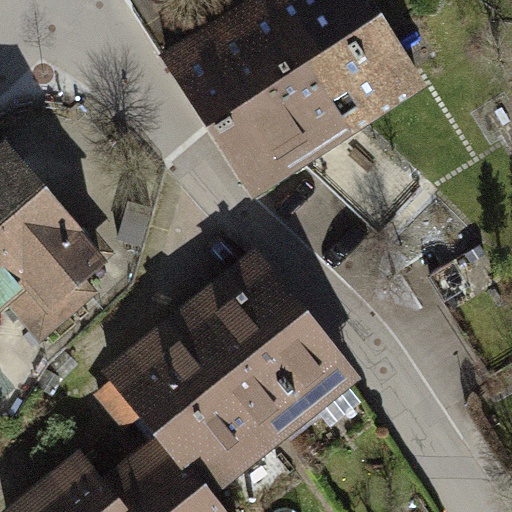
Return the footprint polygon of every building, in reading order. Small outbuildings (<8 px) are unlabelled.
[(368,0),(261,0),(168,59),(251,190),(421,82),(368,0)] [(5,149),(0,153),(0,322),(10,314),(40,349),(100,298),(90,287),(109,271),(105,267),(117,257),(103,241),(91,226),(79,236),(5,149)] [(264,265),(185,329),(269,432),(348,368),(264,265)] [(185,329),(103,394),(128,425),(142,414),(167,445),(201,487),(269,432),(185,329)] [(167,445),(107,495),(120,511),(221,511),(201,487),(167,445)] [(81,464),(22,511),(120,511),(107,495),(81,464)]
